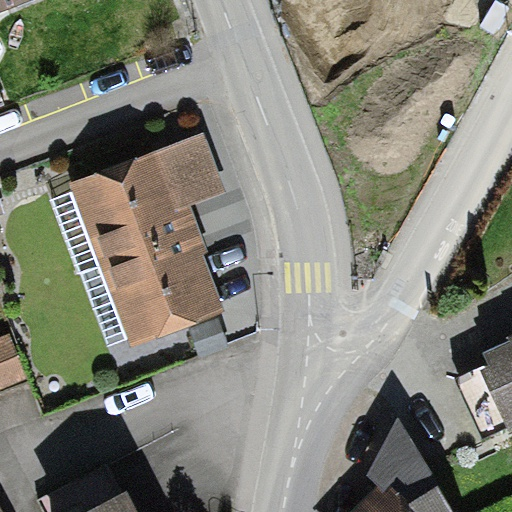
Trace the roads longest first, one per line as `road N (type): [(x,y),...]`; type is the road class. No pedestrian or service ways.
road 1 (residential): [(511,113),(397,322),(317,393)]
road 2 (unclassified): [(317,393),(315,277),(245,68)]
road 3 (unclassified): [(0,146),(245,68)]
road 4 (unclassified): [(294,511),(317,393)]
